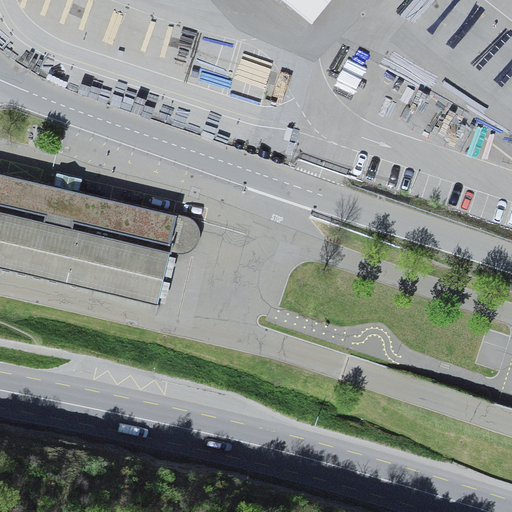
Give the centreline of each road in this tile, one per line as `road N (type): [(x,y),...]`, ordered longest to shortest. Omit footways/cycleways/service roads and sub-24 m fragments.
road 1 (primary): [(0,392),(259,446),(484,511)]
road 2 (residential): [(0,80),(313,191)]
